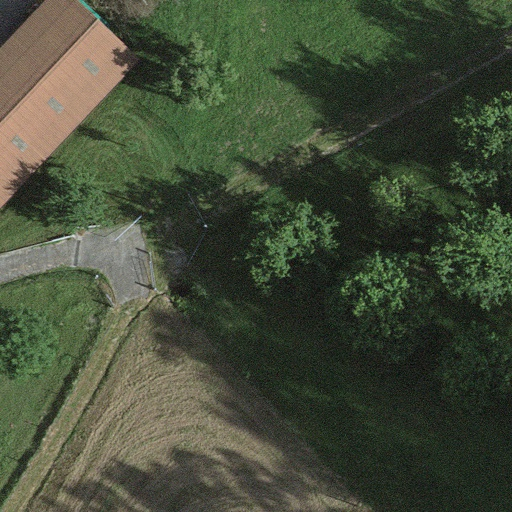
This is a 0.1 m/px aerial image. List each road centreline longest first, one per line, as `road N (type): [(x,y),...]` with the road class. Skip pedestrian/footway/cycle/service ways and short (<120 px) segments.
road 1 (track): [(140,247),(511,58)]
road 2 (track): [(9,511),(135,314),(140,247)]
road 3 (track): [(0,269),(90,248),(140,247)]
